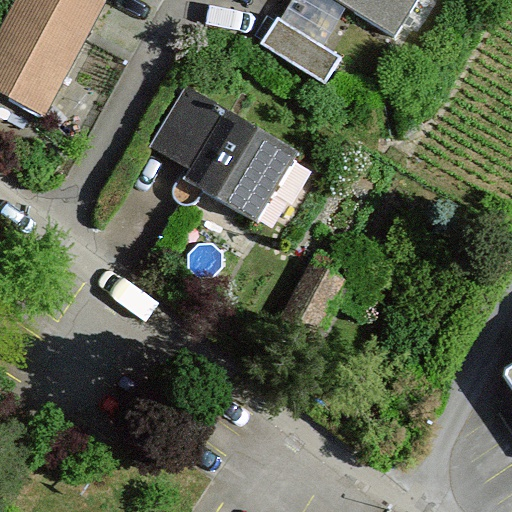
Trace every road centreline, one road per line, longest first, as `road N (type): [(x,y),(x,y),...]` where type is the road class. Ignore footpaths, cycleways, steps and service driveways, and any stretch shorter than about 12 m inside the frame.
road 1 (residential): [(429,497),(193,338),(0,185)]
road 2 (residential): [(429,497),(511,340)]
